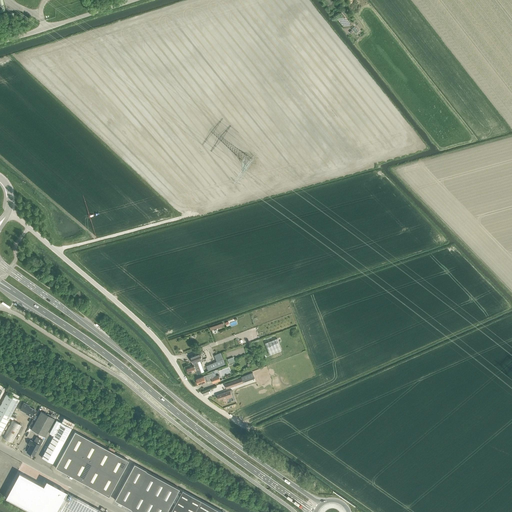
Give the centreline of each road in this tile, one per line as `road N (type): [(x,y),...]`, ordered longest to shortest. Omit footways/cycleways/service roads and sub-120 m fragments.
road 1 (primary): [(321,503),(19,277)]
road 2 (primary): [(11,290),(295,499)]
road 3 (unclassified): [(8,211),(135,318),(194,392),(243,426)]
road 4 (unclassified): [(0,42),(134,0)]
road 5 (unclassified): [(120,511),(0,446)]
road 6 (track): [(55,252),(178,219)]
